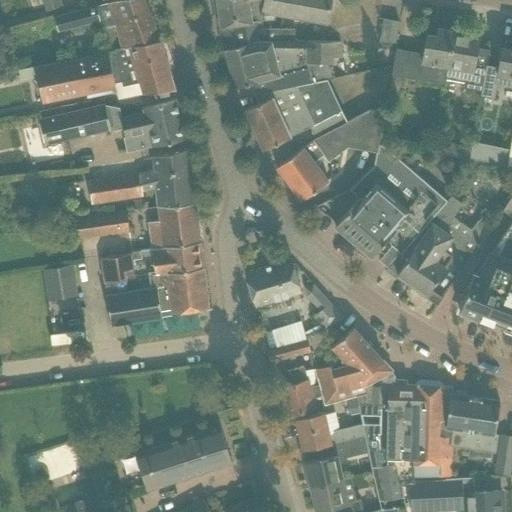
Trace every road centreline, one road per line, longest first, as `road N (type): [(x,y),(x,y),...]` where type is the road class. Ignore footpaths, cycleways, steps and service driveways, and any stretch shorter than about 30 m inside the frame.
road 1 (unclassified): [(511,370),(404,324),(273,220),(239,203)]
road 2 (residential): [(0,373),(237,337)]
road 3 (unclassified): [(239,203),(171,0)]
road 4 (unclassified): [(285,511),(237,337)]
road 5 (unclassified): [(237,337),(228,234),(239,203)]
